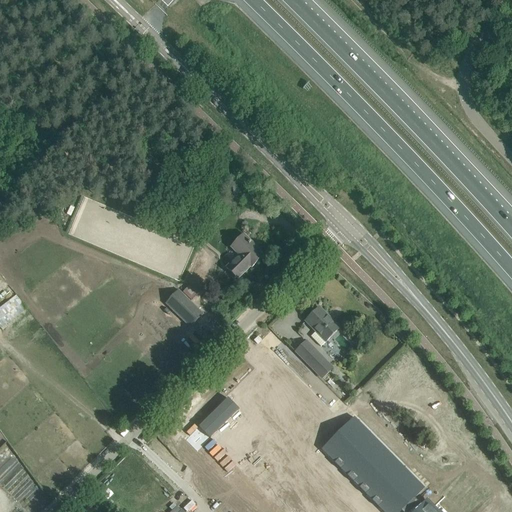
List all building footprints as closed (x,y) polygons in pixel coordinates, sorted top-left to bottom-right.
[(263,255),(243,236),(231,248),(239,256),(226,268),(237,279),(250,265),(252,267),(263,255)] [(165,303),(190,327),(203,315),(178,291),(165,303)] [(0,308),(0,328),(1,330),(27,310),(16,296),(0,308)] [(305,322),(312,329),(316,332),(311,337),(321,347),(339,329),(331,321),(331,322),(330,323),(317,310),(305,322)] [(306,340),(294,353),(322,380),(334,368),(306,340)] [(291,350),(284,343),(263,363),(323,425),(345,404),(322,380),(294,353),(291,350)] [(255,383),(237,400),(292,457),(311,438),(262,390),(255,383)] [(227,400),(200,429),(210,439),(238,411),(227,400)] [(354,418),(324,448),(387,511),(400,511),(403,510),(404,511),(436,511),(427,502),(423,505),(415,497),(424,489),(354,418)] [(292,511),(334,511),(337,510),(327,498),(318,506),(313,499),(333,482),(324,470),(285,502),(292,511)] [(381,511),(355,485),(340,499),(352,511),(381,511)]
